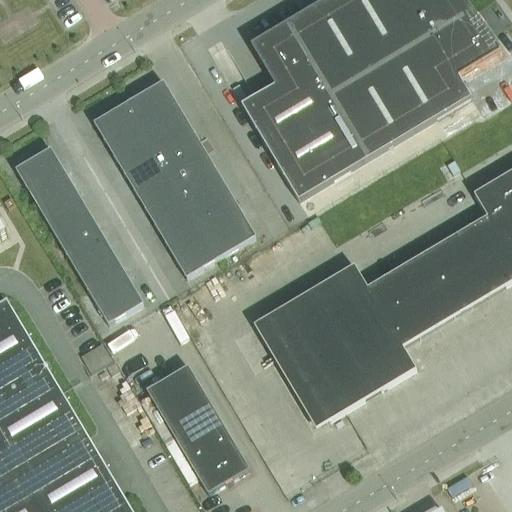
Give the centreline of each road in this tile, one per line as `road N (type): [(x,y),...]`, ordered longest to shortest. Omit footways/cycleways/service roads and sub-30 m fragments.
road 1 (unclassified): [(190,0),(0,114)]
road 2 (unclassified): [(346,511),(511,412)]
